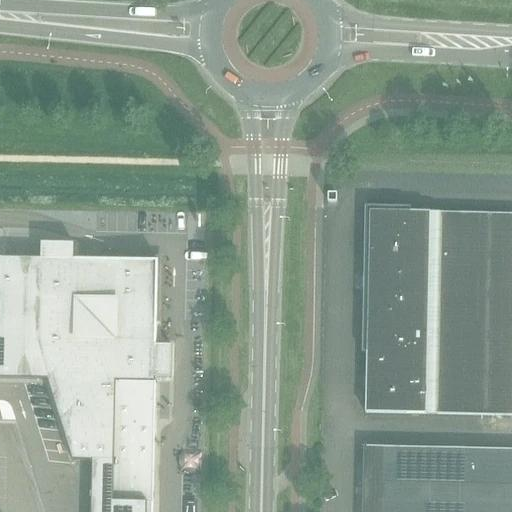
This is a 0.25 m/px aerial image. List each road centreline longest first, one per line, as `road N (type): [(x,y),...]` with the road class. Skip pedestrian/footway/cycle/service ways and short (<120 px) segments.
road 1 (secondary): [(212,32),(0,16)]
road 2 (secondary): [(264,307),(287,96)]
road 3 (secondary): [(251,96),(264,307)]
road 4 (secondary): [(262,511),(264,307)]
road 5 (secondary): [(511,49),(330,39)]
